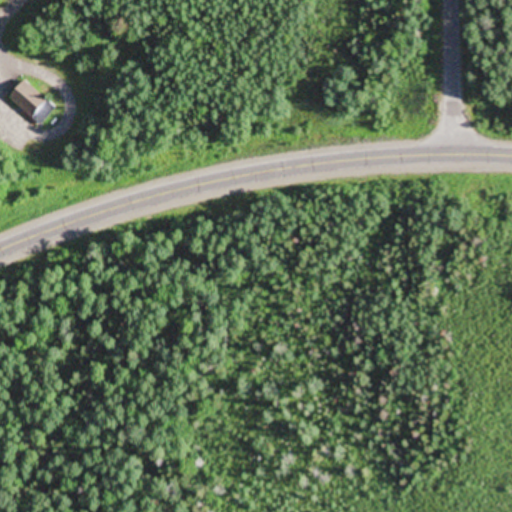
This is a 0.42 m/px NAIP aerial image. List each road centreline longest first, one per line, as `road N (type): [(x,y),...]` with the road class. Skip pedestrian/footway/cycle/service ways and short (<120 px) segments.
road 1 (secondary): [(0,252),(128,206),(249,178),(371,162),(511,158)]
road 2 (residential): [(448,0),(453,158)]
